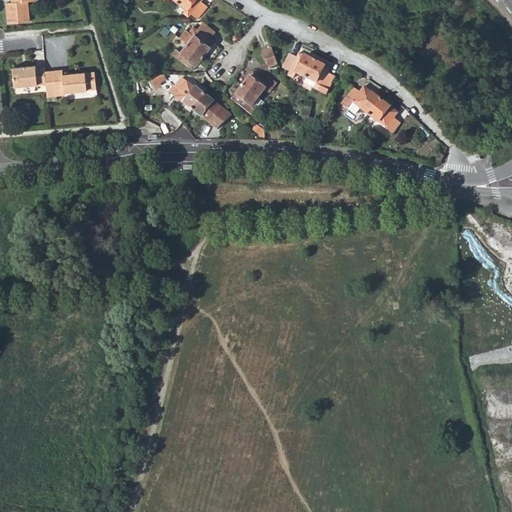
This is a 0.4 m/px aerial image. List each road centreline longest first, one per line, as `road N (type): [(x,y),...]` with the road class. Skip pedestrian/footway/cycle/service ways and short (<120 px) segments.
road 1 (tertiary): [(0,170),(214,151),(336,157),(458,181)]
road 2 (residential): [(265,16),(348,54),(406,93),(452,143),(458,181)]
